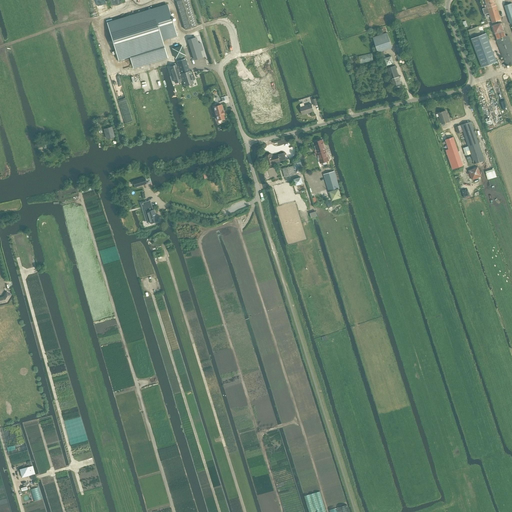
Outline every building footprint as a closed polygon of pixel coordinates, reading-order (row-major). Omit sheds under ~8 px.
[(175,0),(185,30),(196,26),(188,0),(175,0)] [(482,9),(484,15),(489,13),(492,23),(501,20),(494,0),(484,0),(487,7),(482,9)] [(167,5),(107,24),(119,61),(130,57),(133,69),(167,58),(162,40),(176,35),(167,5)] [(478,26),(468,30),(471,39),(481,35),(478,26)] [(387,33),(373,37),(377,50),(391,46),(387,33)] [(486,34),(471,39),(482,67),(497,62),(486,34)] [(497,39),(496,39),(506,66),(511,63),(511,46),(508,35),(505,36),(497,39)] [(196,37),(188,40),(194,60),(202,57),(200,51),(203,50),(200,43),(198,44),(196,37)] [(398,54),(397,54),(399,60),(406,57),(401,44),(397,45),(398,48),(396,48),(398,54)] [(175,58),(185,55),(182,45),(172,48),(175,58)] [(371,53),(359,56),(361,64),(373,61),(371,53)] [(176,65),(170,67),(175,83),(181,81),(183,80),(184,86),(193,83),(192,80),(195,80),(192,71),(190,72),(185,58),(177,61),(179,69),(177,69),(176,65)] [(390,77),(387,78),(388,82),(391,81),(393,88),(402,85),(395,66),(387,68),(390,77)] [(311,104),(300,107),(303,115),(313,111),(311,104)] [(217,116),(216,116),(216,117),(216,119),(217,119),(218,120),(224,118),(223,114),(224,114),(223,111),(221,105),(214,107),(217,116)] [(438,113),(442,124),(449,121),(446,111),(438,113)] [(471,122),(461,125),(468,146),(471,154),(474,164),(484,161),(471,122)] [(104,129),(107,139),(114,137),(111,127),(104,129)] [(453,137),(446,140),(449,149),(446,150),(447,153),(457,150),(453,137)] [(42,141),(44,147),(54,144),(52,138),(42,141)] [(317,152),(317,153),(326,150),(322,140),(314,143),(317,152)] [(317,152),(315,153),(316,157),(318,156),(320,163),(329,161),(329,159),(330,158),(329,157),(329,156),(328,157),(326,150),(317,153),(317,152)] [(271,154),(264,155),(267,169),(274,167),(274,165),(280,163),(279,161),(286,159),(284,153),(271,157),(271,154)] [(294,166),(282,169),(284,178),(295,175),(294,174),(296,173),(295,169),(302,167),(300,159),(292,161),(294,166)] [(324,175),(327,185),(337,182),(334,171),(324,175)] [(300,177),(293,179),(295,186),(302,183),(300,177)] [(135,187),(146,184),(144,178),(133,181),(135,187)] [(327,185),(329,192),(332,200),(341,198),(339,189),(337,182),(327,185)] [(146,211),(150,224),(158,221),(154,209),(146,211)] [(0,304),(7,303),(11,295),(6,291),(3,297),(0,297),(0,304)] [(32,466),(20,469),(22,477),(34,474),(32,466)] [(34,501),(42,499),(38,487),(30,490),(31,493),(34,501)]
